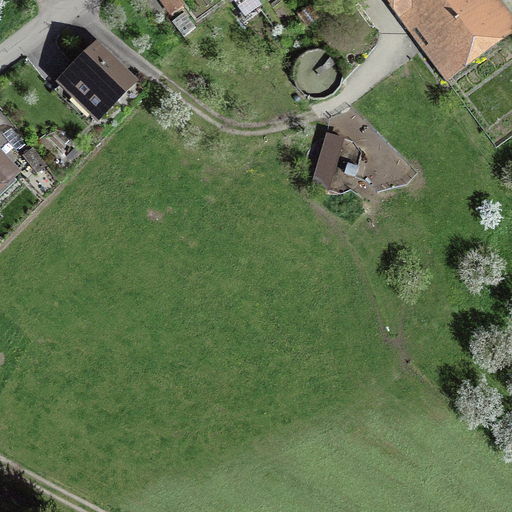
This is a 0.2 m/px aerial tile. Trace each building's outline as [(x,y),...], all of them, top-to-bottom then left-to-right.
[(177,0),(157,0),(170,20),(184,10),(177,0)] [(239,0),(211,0),(221,13),(239,0)] [(393,0),(444,69),(511,21),(496,0),(393,0)] [(135,89),(95,48),(52,89),(93,130),(135,89)] [(326,132),(316,183),(338,187),(348,136),(326,132)] [(29,143),(20,150),(33,168),(43,161),(29,143)] [(0,191),(15,177),(0,161),(0,191)]
